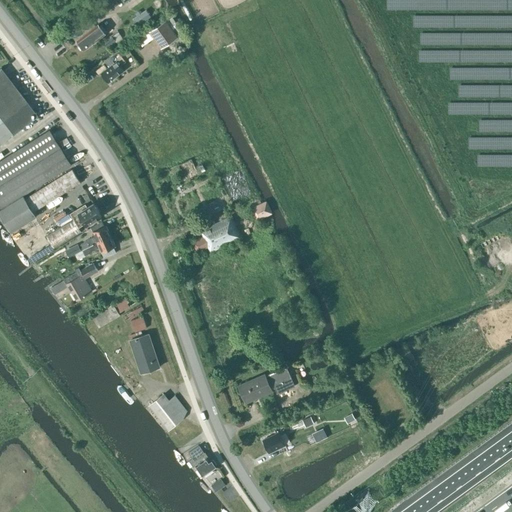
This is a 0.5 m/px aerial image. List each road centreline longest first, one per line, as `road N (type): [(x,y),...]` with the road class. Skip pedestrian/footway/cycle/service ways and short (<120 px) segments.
road 1 (tertiary): [(267,511),(216,426),(119,177),(0,13)]
road 2 (unclassified): [(313,511),(511,367)]
